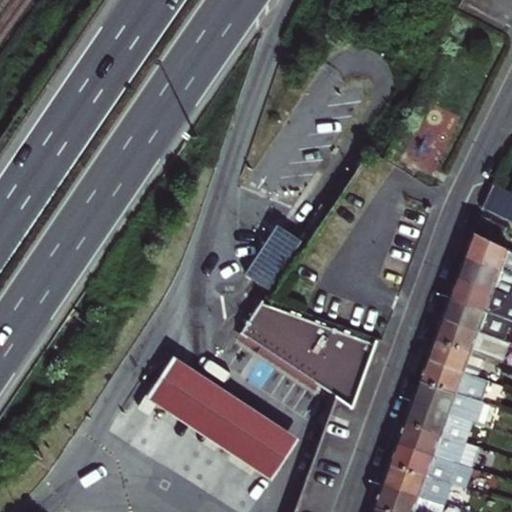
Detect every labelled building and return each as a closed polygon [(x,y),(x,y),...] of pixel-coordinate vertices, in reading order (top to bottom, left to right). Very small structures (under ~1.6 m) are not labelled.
[(506,219),(511,207),(511,192),(494,184),(483,206),(506,219)] [(498,243),(506,227),(482,215),(476,233),(498,243)] [(511,250),(498,243),(476,233),(467,256),(505,270),(511,272),(511,250)] [(511,272),(505,270),(467,256),(460,277),(497,290),(511,296),(511,272)] [(511,296),(497,290),(460,277),(452,297),(490,311),(511,319),(511,296)] [(511,319),(490,311),(452,297),(445,318),(506,340),(510,328),(511,328),(511,319)] [(354,408),(379,339),(369,335),(358,332),(348,328),(338,324),(327,320),(317,317),(307,313),(265,298),(251,320),(241,333),(338,397),(354,408)] [(510,342),(506,340),(445,318),(437,339),(485,356),(503,363),(510,342)] [(477,376),(485,356),(437,339),(430,359),(477,376)] [(238,397),(176,356),(148,398),(212,440),(273,480),(301,439),(238,397)] [(489,381),(477,376),(430,359),(422,380),(483,401),(489,381)] [(476,421),(483,401),(422,380),(415,400),(452,414),(471,420),(476,421)] [(471,420),(452,414),(415,400),(407,421),(464,441),(471,420)] [(457,463),(464,441),(407,421),(400,442),(457,463)] [(474,468),(481,447),(464,441),(457,463),(474,468)] [(474,468),(457,463),(400,442),(392,464),(429,478),(449,483),(467,489),(474,468)] [(449,483),(429,478),(392,464),(385,483),(422,497),(442,502),(443,503),(449,483)] [(393,511),(439,511),(442,502),(422,497),(385,483),(376,508),(393,511)]
